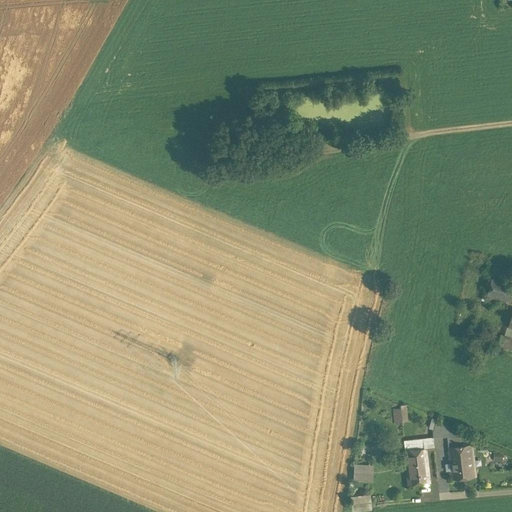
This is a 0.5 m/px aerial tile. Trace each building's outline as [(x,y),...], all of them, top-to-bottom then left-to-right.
[(265,117),(246,118),(247,132),(267,130),(265,117)] [(286,133),(279,124),(266,133),(274,143),(286,133)] [(511,277),(494,273),(491,284),(511,290),(511,277)] [(511,290),(491,284),(486,303),(507,309),(508,305),(509,305),(510,302),(511,302),(511,290)] [(511,336),(506,335),(501,333),(498,343),(511,347),(511,336)] [(401,407),(394,407),(394,421),(402,421),(401,407)] [(457,429),(443,423),(436,420),(434,427),(433,431),(433,436),(448,435),(457,435),(457,429)] [(457,435),(448,435),(449,445),(473,443),(472,436),(461,436),(461,435),(457,435)] [(433,436),(404,440),(405,450),(426,448),(434,447),(433,436)] [(473,443),(449,445),(451,462),(452,470),(453,478),(477,475),(473,443)] [(426,448),(405,450),(409,482),(429,480),(426,448)] [(355,478),(367,478),(367,464),(355,463),(355,478)] [(352,509),(371,507),(369,491),(350,494),(352,509)]
